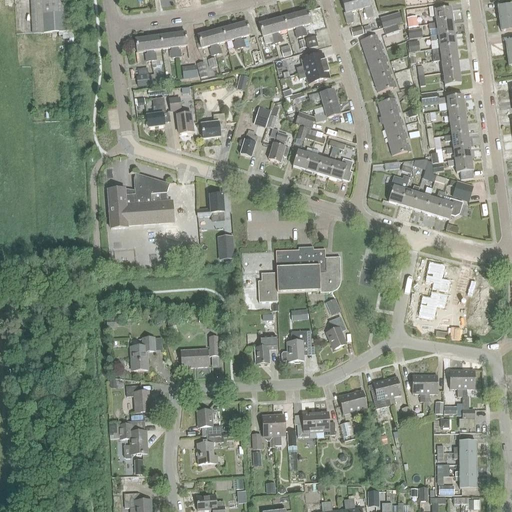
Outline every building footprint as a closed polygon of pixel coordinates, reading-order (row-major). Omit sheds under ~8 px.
[(62,0),(42,0),(44,34),(64,33),(62,0)] [(351,13),(357,11),(354,0),(345,0),(342,1),(345,14),(344,14),(347,26),(354,24),(351,13)] [(367,0),(354,0),(357,11),(364,10),(367,20),(374,18),(370,7),(369,8),(367,0)] [(499,20),(511,18),(511,6),(498,8),(499,20)] [(434,12),(436,25),(452,22),(451,10),(434,12)] [(307,12),(295,16),(301,38),(306,37),(304,29),(303,30),(302,27),(311,25),(307,12)] [(399,14),(380,19),(383,30),(384,30),(397,26),(402,24),(399,14)] [(296,39),(301,38),(295,16),(283,19),(287,31),(295,29),(296,32),(294,32),(296,39)] [(415,17),(407,19),(408,29),(417,27),(415,17)] [(511,18),(499,20),(501,32),(511,31),(511,18)] [(283,19),(271,22),(277,44),(282,43),(280,36),(279,36),(278,34),(287,31),(283,19)] [(272,46),(277,44),(271,22),(259,25),(262,38),(271,36),(272,38),(270,39),(272,46)] [(454,35),(452,22),(436,25),(428,26),(429,31),(437,30),(437,37),(438,37),(454,35)] [(234,27),(240,49),(245,48),(249,47),(247,40),(243,41),(241,41),(241,39),(250,36),(246,24),(234,27)] [(234,27),(222,30),(225,43),(234,41),(234,43),(233,43),(235,51),(240,49),(234,27)] [(350,31),(352,39),(363,35),(361,28),(350,31)] [(222,30),(209,34),(216,56),(221,55),(219,47),(218,48),(217,45),(225,43),(222,30)] [(421,34),(416,34),(416,31),(408,32),(409,40),(422,39),(421,34)] [(174,50),(176,59),(181,58),(180,51),(178,51),(178,48),(187,47),(185,34),(172,36),(174,50)] [(211,57),(216,56),(209,34),(198,37),(201,49),(210,47),(210,49),(209,50),(211,57)] [(437,37),(430,38),(431,43),(438,42),(439,49),(439,50),(456,47),(454,35),(438,37),(437,37)] [(176,59),(174,50),(172,36),(160,37),(162,50),(170,49),(171,52),(169,52),(170,59),(176,59)] [(304,41),(306,47),(306,49),(322,45),(319,36),(304,41)] [(160,37),(148,39),(151,62),(156,61),(155,54),(154,54),(153,52),(162,50),(160,37)] [(376,37),(360,43),(365,56),(381,50),(381,52),(384,51),(381,44),(379,45),(376,37)] [(146,63),(151,62),(148,39),(135,41),(137,54),(146,52),(146,55),(145,55),(146,63)] [(409,44),(410,52),(420,51),(419,43),(409,44)] [(280,49),(281,52),(283,59),(291,56),(289,47),(280,49)] [(456,47),(439,50),(439,49),(432,50),(432,56),(433,63),(441,62),(457,60),(456,47)] [(383,58),(381,52),(381,50),(365,56),(369,69),(385,63),(386,64),(388,64),(386,57),(383,58)] [(252,55),(255,67),(262,65),(259,53),(252,55)] [(296,70),(297,75),(327,68),(323,55),(301,61),(303,68),(296,70)] [(215,59),(207,61),(210,70),(217,68),(215,59)] [(441,62),(443,74),(459,72),(457,60),(441,62)] [(369,69),(373,81),(389,76),(390,77),(392,76),(390,69),(388,70),(386,64),(385,63),(369,69)] [(197,65),(200,79),(207,78),(204,64),(197,65)] [(182,68),(183,80),(198,78),(196,66),(182,68)] [(307,86),(330,80),(327,68),(297,75),(299,81),(306,79),(307,86)] [(461,85),(459,72),(443,74),(444,87),(461,85)] [(138,88),(152,86),(151,76),(137,78),(138,88)] [(240,76),(238,85),(247,87),(249,79),(240,76)] [(390,77),(389,76),(373,81),(377,94),(393,89),(394,90),(396,89),(394,82),(392,83),(390,77)] [(147,92),(148,98),(163,96),(163,98),(167,97),(166,90),(152,92),(152,91),(147,92)] [(321,101),(323,108),(337,104),(333,92),(320,96),(320,94),(309,98),(310,104),(321,101)] [(289,99),(291,106),(305,102),(303,95),(289,99)] [(462,97),(439,100),(438,95),(420,97),(421,106),(438,104),(439,106),(447,105),(448,112),(464,110),(462,97)] [(163,115),(166,114),(163,99),(152,101),(153,107),(155,107),(156,115),(146,117),(148,129),(164,127),(163,115)] [(177,117),(179,135),(193,134),(191,115),(181,117),(180,112),(181,112),(179,99),(169,101),(170,113),(176,112),(177,117)] [(398,114),(398,115),(400,114),(398,108),(396,108),(394,101),(377,105),(381,118),(398,114)] [(340,116),(337,104),(323,108),(325,114),(314,117),(315,120),(316,124),(327,121),(327,120),(340,116)] [(276,119),(279,109),(273,107),(270,117),(276,119)] [(259,109),(253,126),(265,130),(271,112),(259,109)] [(449,124),(466,122),(464,110),(448,112),(441,113),(442,119),(448,118),(449,124)] [(299,114),(294,124),(310,131),(315,120),(299,114)] [(400,121),(398,115),(398,114),(381,118),(385,131),(401,127),(401,128),(404,127),(402,121),(400,121)] [(219,132),(226,131),(224,115),(213,116),(214,125),(201,126),(203,140),(220,138),(219,132)] [(266,129),(273,130),(277,119),(276,119),(270,117),(266,129)] [(449,124),(451,137),(468,135),(466,122),(449,124)] [(403,134),(401,128),(401,127),(385,131),(388,144),(405,140),(405,141),(407,140),(405,133),(403,134)] [(307,131),(299,129),(296,140),(304,142),(304,140),(314,143),(315,137),(316,133),(307,130),(307,131)] [(285,143),(287,137),(278,134),(276,140),(277,141),(275,146),(273,145),(268,161),(280,164),(285,149),(283,148),(285,143)] [(242,148),(240,156),(251,159),(257,138),(247,135),(245,142),(244,142),(241,141),(239,142),(238,145),(239,147),(242,148)] [(451,137),(444,138),(445,144),(452,143),(453,150),(469,147),(468,135),(451,137)] [(325,140),(315,137),(314,143),(323,146),(325,140)] [(408,154),(411,153),(409,146),(407,147),(405,141),(405,140),(388,144),(392,157),(408,153),(408,154)] [(338,150),(340,145),(330,142),(328,147),(338,150)] [(447,156),(453,155),(454,162),(471,160),(469,147),(453,150),(446,151),(447,156)] [(305,154),(297,152),(292,168),(305,172),(310,156),(311,151),(307,149),(305,154)] [(430,156),(430,157),(432,166),(438,165),(437,154),(430,156)] [(317,175),(329,179),(334,163),(336,156),(331,155),(329,162),(322,160),(317,175)] [(322,160),(310,156),(305,172),(317,175),(322,160)] [(334,163),(329,179),(341,183),(342,181),(349,183),(352,174),(349,173),(352,163),(343,160),(341,166),(334,163)] [(472,173),(473,173),(471,160),(454,162),(447,163),(448,168),(455,167),(456,175),(460,174),(461,181),(473,179),(472,173)] [(412,170),(402,167),(401,172),(411,175),(411,174),(412,170)] [(173,224),(172,203),(167,203),(166,195),(169,186),(177,186),(177,185),(169,186),(129,174),(135,176),(133,181),(134,192),(129,192),(124,192),(124,190),(108,191),(111,230),(127,229),(127,227),(173,224)] [(425,179),(434,182),(436,177),(426,174),(425,179)] [(436,177),(434,182),(444,185),(446,180),(436,177)] [(455,188),(452,198),(469,203),(473,188),(451,182),(449,187),(455,188)] [(393,187),(388,203),(400,207),(405,191),(407,184),(402,183),(400,190),(393,187)] [(405,191),(400,207),(413,211),(417,195),(419,189),(413,187),(411,193),(405,191)] [(426,189),(424,197),(417,195),(413,211),(424,214),(429,198),(432,191),(426,189)] [(429,198),(424,214),(437,218),(442,202),(444,194),(438,192),(436,201),(429,198)] [(197,212),(197,219),(211,218),(211,221),(224,221),(222,196),(209,197),(210,211),(197,212)] [(442,202),(437,218),(449,222),(451,216),(455,218),(459,215),(462,204),(449,200),(448,204),(442,202)] [(449,225),(448,231),(459,234),(460,227),(449,225)] [(231,239),(219,239),(220,261),(232,260),(231,239)] [(275,253),(276,275),(261,275),(261,283),(258,283),(258,304),(277,304),(277,294),(320,293),(320,295),(329,294),(332,293),(336,292),(338,289),(340,285),(340,282),(340,259),(325,259),(325,251),(275,253)] [(426,276),(425,284),(433,285),(431,291),(447,294),(450,282),(442,280),(444,267),(429,264),(427,271),(426,272),(427,272),(426,276),(426,275),(425,276),(426,276)] [(434,321),(434,320),(436,307),(444,309),(447,297),(431,293),(430,299),(423,298),(422,298),(418,317),(418,318),(419,318),(419,317),(433,320),(433,321),(434,321)] [(325,304),(331,317),(341,313),(335,300),(325,304)] [(294,321),(310,320),(310,309),(293,310),(294,321)] [(195,325),(210,324),(210,316),(195,317),(195,325)] [(340,334),(345,331),(340,318),(335,321),(329,323),(332,332),(327,334),(334,351),(345,346),(340,334)] [(106,319),(106,328),(115,327),(114,319),(106,319)] [(283,362),(287,362),(287,364),(303,363),(303,348),(311,347),(310,333),(291,333),(290,335),(291,344),(286,344),(287,353),(283,354),(281,355),(281,361),(283,362)] [(260,338),(260,350),(254,350),(255,366),(269,365),(269,352),(277,351),(276,341),(276,337),(260,338)] [(210,358),(218,358),(217,338),(209,339),(209,351),(206,352),(206,351),(181,353),(182,353),(183,369),(182,369),(182,370),(207,368),(207,357),(210,357),(210,358)] [(147,353),(155,353),(154,340),(142,340),(143,348),(130,349),(132,372),(147,372),(147,353)] [(457,399),(462,399),(462,372),(450,372),(449,391),(457,391),(457,399)] [(474,372),(462,372),(462,399),(467,399),(467,391),(474,391),(474,372)] [(412,396),(420,396),(420,404),(424,404),(424,377),(412,377),(412,396)] [(437,377),(424,377),(424,404),(429,404),(429,396),(437,396),(437,377)] [(396,378),(384,381),(391,407),(396,406),(394,399),(401,397),(396,378)] [(386,408),(391,407),(384,381),(372,384),(375,394),(377,403),(384,401),(386,408)] [(133,398),(135,415),(150,414),(149,393),(141,394),(140,387),(126,388),(126,399),(133,398)] [(362,392),(350,395),(357,421),(361,420),(360,412),(367,411),(362,392)] [(378,408),(377,403),(375,394),(370,396),(373,409),(378,408)] [(352,422),(357,421),(350,395),(338,398),(343,417),(350,415),(352,422)] [(434,416),(442,417),(443,404),(435,404),(434,416)] [(401,410),(405,425),(413,423),(409,408),(401,410)] [(205,429),(206,438),(221,437),(220,428),(211,428),(210,412),(198,413),(199,429),(205,429)] [(234,415),(235,426),(243,425),(243,415),(234,415)] [(308,434),(315,433),(314,415),(302,416),(302,417),(294,418),(295,427),(297,426),(298,439),(308,438),(308,434)] [(314,415),(315,433),(324,433),(324,437),(335,437),(334,424),(328,425),(328,415),(314,415)] [(284,417),(273,418),(274,447),(281,447),(280,438),(285,437),(284,417)] [(269,449),(274,449),(274,447),(273,418),(262,418),(263,438),(265,438),(265,440),(267,442),(269,442),(269,448),(269,449)] [(366,420),(369,432),(377,430),(374,418),(366,420)] [(451,428),(451,419),(443,420),(443,428),(451,428)] [(125,460),(131,460),(131,456),(147,455),(146,433),(137,434),(136,423),(119,424),(120,427),(119,427),(120,441),(130,440),(130,447),(123,447),(124,459),(125,460)] [(350,423),(345,425),(339,426),(342,439),(348,437),(354,435),(350,423)] [(287,432),(288,448),(296,447),(295,432),(287,432)] [(439,435),(439,444),(455,443),(455,435),(439,435)] [(251,436),(252,452),(262,451),(262,441),(261,442),(260,436),(251,436)] [(212,445),(221,444),(221,437),(206,438),(206,445),(196,446),(198,467),(218,465),(217,457),(213,457),(212,445)] [(377,447),(384,445),(382,437),(377,439),(375,439),(377,447)] [(360,450),(368,448),(366,439),(358,441),(360,450)] [(476,455),(476,443),(459,443),(459,449),(453,449),(453,455),(476,455)] [(254,453),(255,467),(263,467),(262,452),(254,453)] [(459,461),(459,467),(476,466),(476,455),(453,455),(453,461),(459,461)] [(459,478),(476,478),(476,466),(459,467),(459,473),(455,473),(455,478),(459,478)] [(476,490),(476,478),(459,478),(459,490),(476,490)] [(266,485),(266,496),(275,495),(275,484),(266,485)] [(439,487),(439,496),(454,496),(454,487),(439,487)] [(419,490),(419,503),(428,503),(427,490),(419,490)] [(240,504),(248,504),(248,491),(239,492),(240,504)] [(367,493),(368,509),(376,509),(376,493),(367,493)] [(135,509),(134,511),(151,511),(151,502),(139,503),(139,495),(124,496),(125,510),(135,509)] [(224,511),(224,503),(216,504),(215,497),(196,498),(197,511),(201,511),(212,511),(224,511)] [(349,511),(349,501),(344,502),(345,511),(339,511),(349,511)] [(354,501),(349,501),(349,511),(361,511),(361,509),(355,510),(354,501)] [(469,502),(469,511),(480,511),(480,502),(469,502)]
